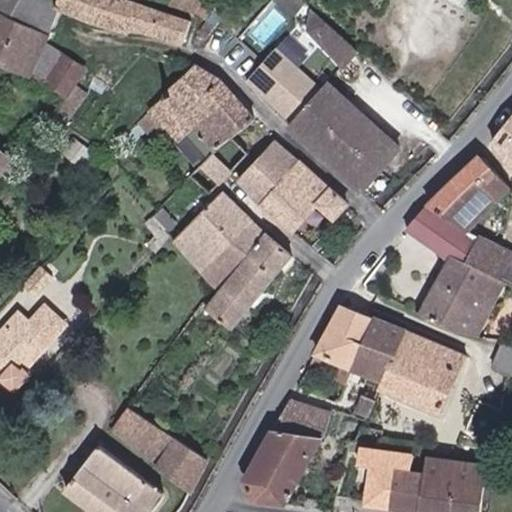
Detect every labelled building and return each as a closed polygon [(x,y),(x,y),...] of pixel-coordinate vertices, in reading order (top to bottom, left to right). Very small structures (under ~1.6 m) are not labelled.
[(0,0),(0,13),(50,34),(59,9),(61,0),(0,0)] [(61,0),(59,9),(95,24),(103,0),(61,0)] [(141,1),(138,0),(103,0),(95,24),(129,37),(133,28),(141,1)] [(195,19),(141,1),(133,28),(188,44),(195,19)] [(346,68),(360,51),(312,7),(307,32),(346,68)] [(0,13),(0,63),(31,77),(50,34),(0,13)] [(315,83),(276,49),(248,82),(287,116),(315,83)] [(174,90),(143,122),(154,133),(167,121),(186,138),(181,142),(187,149),(184,154),(204,171),(258,115),(220,78),(194,65),(187,71),(172,86),(174,90)] [(293,128),(365,194),(405,150),(332,84),(293,128)] [(511,126),(496,147),(511,161),(511,126)] [(0,184),(22,161),(0,139),(0,184)] [(280,139),(242,179),(296,232),(320,208),(336,224),(351,208),(280,139)] [(511,185),(511,183),(485,153),(432,204),(470,229),(511,185)] [(227,191),(179,240),(221,293),(209,311),(235,332),(297,256),(227,191)] [(455,255),(471,261),(481,235),(470,229),(432,204),(410,229),(455,255)] [(145,242),(155,252),(171,235),(151,217),(146,222),(156,231),(145,242)] [(511,246),(482,232),(481,235),(471,261),(504,277),(511,281),(511,246)] [(457,326),(480,332),(504,277),(471,261),(455,255),(425,310),(457,326)] [(44,267),(27,284),(40,296),(56,278),(44,267)] [(21,310),(0,333),(0,366),(1,367),(20,384),(33,369),(29,365),(68,321),(49,304),(34,321),(21,310)] [(470,358),(344,304),(320,353),(385,381),(382,389),(387,391),(444,416),(470,358)] [(511,346),(503,343),(493,364),(511,372),(511,346)] [(372,416),(379,398),(364,393),(357,411),(372,416)] [(336,410),(295,398),(252,480),(264,497),(291,501),(327,436),(336,410)] [(117,431),(191,489),(210,456),(132,412),(117,431)] [(107,444),(71,487),(101,511),(143,511),(147,509),(150,511),(158,511),(171,496),(107,444)] [(421,511),(422,511),(429,471),(416,469),(419,452),(365,445),(362,465),(373,467),(367,504),(421,511)] [(431,455),(429,471),(422,511),(481,511),(489,463),(431,455)]
